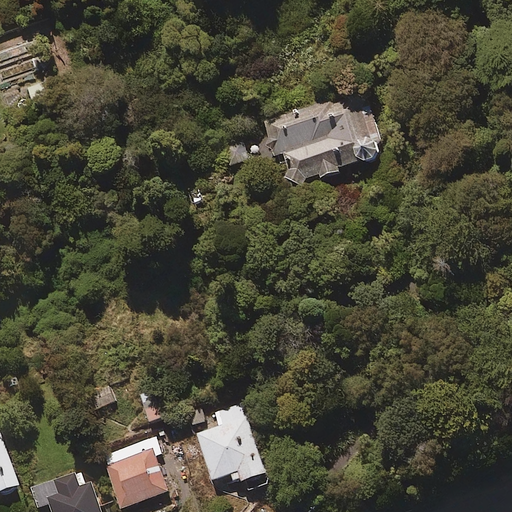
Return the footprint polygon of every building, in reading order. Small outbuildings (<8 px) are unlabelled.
[(360,107),(357,94),(292,109),(293,113),(264,119),(272,154),(281,152),(288,182),(338,170),(337,165),(380,156),(369,105),(360,107)] [(249,160),(244,140),(228,144),(233,164),(249,160)] [(113,380),(90,388),(99,409),(121,401),(113,380)] [(219,425),(198,434),(216,480),(234,473),(237,480),(245,477),(250,490),(274,481),(243,403),(214,414),(219,425)] [(205,406),(188,409),(192,428),(209,425),(205,406)] [(0,489),(19,482),(1,432),(0,432),(0,489)] [(172,489),(153,439),(106,457),(124,507),(172,489)] [(80,487),(75,473),(32,489),(39,508),(50,504),(53,511),(102,511),(91,482),(80,487)]
